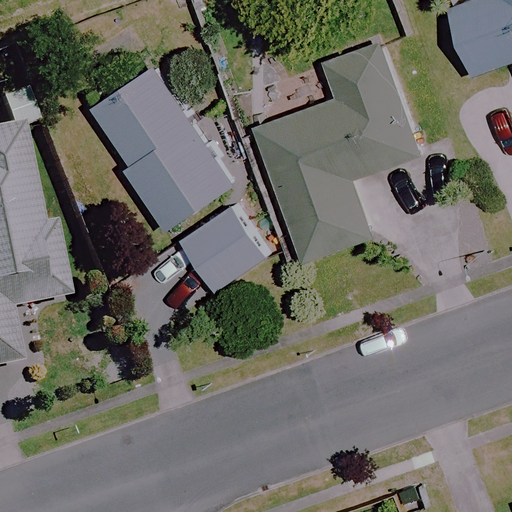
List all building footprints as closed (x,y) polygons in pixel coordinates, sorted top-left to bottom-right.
[(511,0),(476,0),(452,9),(476,76),(502,67),(511,63),(511,0)] [(312,29),(277,31),(279,72),(314,71),(312,29)] [(426,153),(388,46),(333,65),(345,97),(260,127),(308,262),(378,237),(356,178),(426,153)] [(164,65),(97,103),(211,302),(278,264),(233,193),(246,185),(220,141),(211,146),(164,65)] [(0,135),(0,369),(18,366),(7,311),(66,299),(51,223),(39,225),(20,131),(0,135)]
